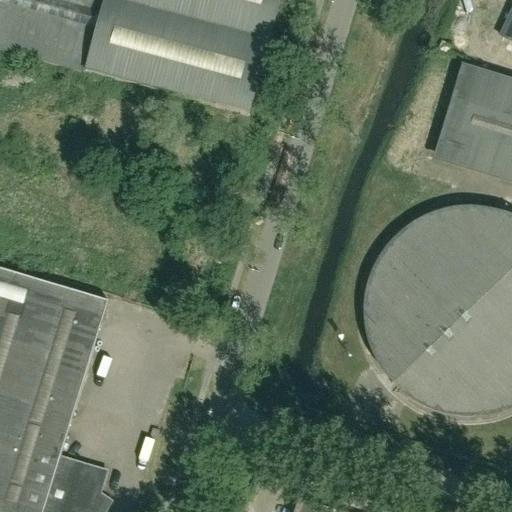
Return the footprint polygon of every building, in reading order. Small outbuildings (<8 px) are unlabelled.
[(0,0),(0,51),(83,74),(84,73),(247,118),(279,0),(0,0)] [(511,42),(511,17),(502,38),(511,42)] [(439,143),(511,165),(511,81),(462,66),(439,143)] [(511,222),(511,223),(499,218),(487,215),(474,214),(464,214),(460,214),(450,216),(437,219),(426,224),(415,230),(405,238),(396,247),(388,257),(382,268),(377,279),(373,291),(371,303),(370,316),(372,329),(374,341),(378,353),(384,364),(391,374),(399,384),(408,392),(419,399),(430,405),(442,410),(454,412),(466,414),(479,413),(491,412),(503,408),(511,404),(511,222)] [(0,270),(0,511),(107,511),(113,503),(100,493),(106,472),(61,459),(108,304),(0,270)] [(336,511),(298,500),(294,511),(336,511)]
